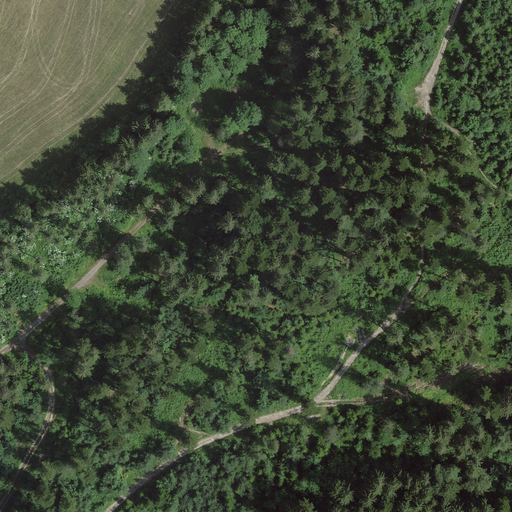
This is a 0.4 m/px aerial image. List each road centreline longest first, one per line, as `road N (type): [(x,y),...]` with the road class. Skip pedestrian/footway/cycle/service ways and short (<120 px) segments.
road 1 (track): [(377,329),(318,399),(205,441),(106,511)]
road 2 (track): [(220,153),(0,353)]
road 3 (track): [(49,375),(49,419),(0,506)]
